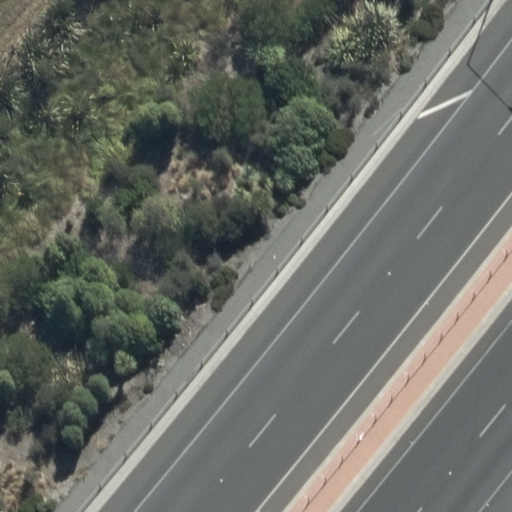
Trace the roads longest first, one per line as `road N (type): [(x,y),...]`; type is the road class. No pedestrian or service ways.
road 1 (motorway): [(196,511),(511,125)]
road 2 (motorway): [(511,397),(417,511)]
